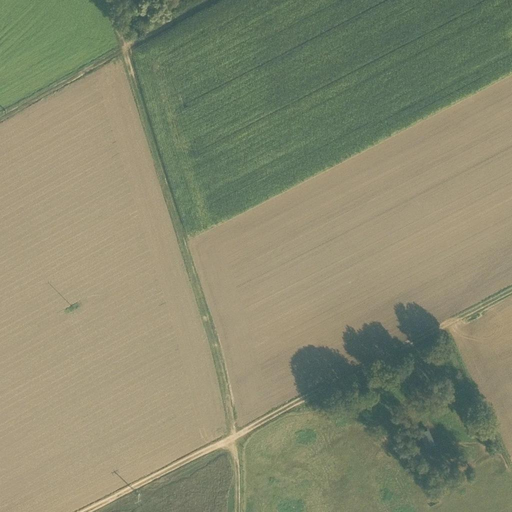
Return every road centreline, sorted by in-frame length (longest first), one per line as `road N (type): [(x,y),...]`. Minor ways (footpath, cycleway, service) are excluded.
road 1 (track): [(110,0),(221,370),(237,511)]
road 2 (track): [(511,295),(90,511)]
road 3 (track): [(0,118),(212,0)]
